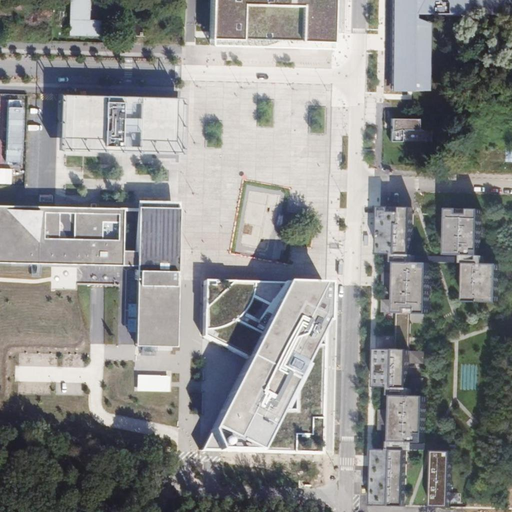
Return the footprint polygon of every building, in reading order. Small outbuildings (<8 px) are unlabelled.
[(69,0),(68,36),(100,36),(100,20),(89,20),(89,0),(69,0)] [(210,0),(209,46),(320,49),(330,49),(336,49),(336,43),(337,0),(210,0)] [(511,0),(392,0),(391,92),(410,93),(427,93),(427,24),(415,19),(415,15),(511,15),(511,0)] [(126,21),(126,36),(145,36),(146,22),(126,21)] [(128,99),(56,97),(54,153),(127,155),(176,156),(178,100),(128,99)] [(419,119),(389,119),(390,144),(402,143),(402,133),(419,134),(419,119)] [(133,252),(119,252),(119,243),(119,236),(119,229),(119,219),(119,209),(111,209),(100,209),(86,209),(63,208),(31,208),(7,207),(0,206),(0,262),(7,263),(25,263),(30,263),(44,263),(57,264),(66,264),(67,264),(81,264),(88,264),(100,264),(126,265),(135,265),(134,304),(134,317),(133,352),(175,353),(177,280),(177,257),(178,201),(157,201),(134,201),(134,202),(133,252)] [(392,207),(380,207),(380,220),(379,254),(394,255),(413,256),(414,221),(414,208),(402,207),(402,212),(392,212),(392,207)] [(482,210),(448,209),(447,255),(462,256),(466,256),(481,256),(482,210)] [(413,256),(394,255),(394,262),(397,263),(416,263),(416,262),(462,263),(465,264),(480,264),(484,264),(484,261),(484,256),(481,256),(466,256),(462,256),(462,257),(447,257),(416,256),(413,256)] [(429,314),(431,264),(416,263),(397,263),(397,273),(396,286),(396,300),(395,313),(411,314),(429,314)] [(480,264),(465,264),(464,302),(498,303),(499,264),(484,264),(480,264)] [(381,285),(396,286),(397,273),(382,272),(381,285)] [(271,283),(207,282),(206,336),(229,347),(249,357),(212,431),(204,446),(214,446),(219,446),(251,447),(268,447),(295,448),(321,449),(322,417),(325,329),(326,284),(286,283),(271,283)] [(381,312),(395,313),(396,300),(381,299),(381,312)] [(411,314),(395,313),(395,336),(394,349),(410,350),(411,314)] [(394,349),(376,349),(375,387),(392,388),(392,395),(412,396),(413,388),(424,389),(424,379),(409,378),(410,364),(425,364),(425,351),(410,351),(410,350),(394,349)] [(412,396),(394,395),(393,410),(378,410),(377,431),(392,431),(392,442),(411,443),(426,443),(428,396),(412,396)] [(388,449),(373,449),(372,506),(406,507),(407,450),(388,449)] [(452,451),(433,450),(431,507),(450,508),(452,451)]
